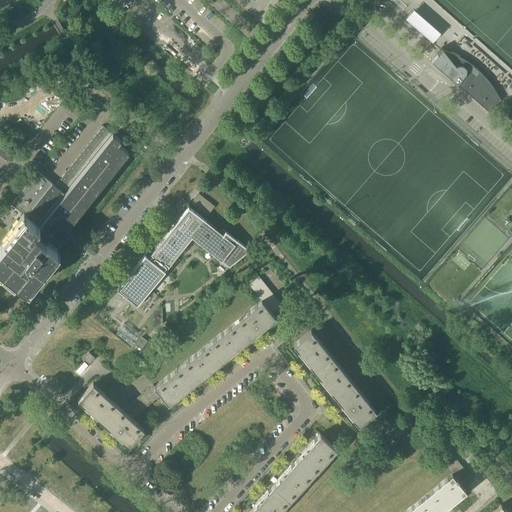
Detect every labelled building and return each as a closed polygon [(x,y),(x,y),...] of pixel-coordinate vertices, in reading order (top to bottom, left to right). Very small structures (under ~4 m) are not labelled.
[(452,53),(449,52),(450,52),(447,55),(441,48),(440,48),(442,50),(431,61),(489,112),(495,104),(504,112),(511,103),(511,102),(507,98),(508,97),(505,94),(504,94),(500,90),(497,94),(494,89),(492,86),(490,84),(488,81),(486,79),(484,76),(482,74),(479,71),(477,69),(474,67),(472,65),(469,63),(467,61),(464,59),(461,58),(458,56),(455,54),(452,53)] [(12,201),(28,213),(0,247),(0,267),(26,288),(57,249),(46,240),(53,231),(56,233),(58,233),(64,225),(68,228),(128,152),(118,143),(121,139),(103,125),(55,185),(37,171),(12,201)] [(0,154),(7,161),(15,151),(0,138),(0,154)] [(152,252),(149,249),(137,264),(117,289),(137,306),(192,237),(229,267),(249,251),(250,250),(222,228),(219,231),(188,206),(161,240),(152,252)] [(252,289),(262,280),(259,275),(248,284),(252,289)] [(262,280),(252,289),(256,294),(266,285),(262,280)] [(270,290),(266,285),(256,294),(260,298),(270,290)] [(270,290),(260,298),(261,300),(264,303),(274,295),(270,290)] [(274,295),(264,303),(268,308),(278,300),(274,295)] [(261,300),(234,321),(248,339),(275,317),(272,313),(268,308),(264,303),(261,300)] [(282,305),(278,300),(268,308),(272,313),(282,305)] [(248,339),(234,321),(207,343),(221,360),(248,339)] [(116,333),(131,345),(139,335),(124,323),(116,333)] [(315,370),(332,356),(310,329),(293,343),(315,370)] [(141,336),(135,344),(141,348),(147,341),(141,336)] [(221,360),(207,343),(181,364),(195,382),(221,360)] [(89,363),(93,358),(95,357),(89,352),(84,358),(89,363)] [(332,356),(315,370),(336,397),(354,383),(332,356)] [(195,382),(181,364),(154,386),(161,394),(168,403),(195,382)] [(103,422),(118,406),(92,382),(77,399),(103,422)] [(376,409),(354,383),(336,397),(358,424),(376,409)] [(153,384),(148,388),(156,398),(161,394),(154,386),(153,384)] [(156,398),(148,388),(143,392),(151,402),(156,398)] [(143,392),(138,396),(146,406),(151,402),(143,392)] [(146,406),(138,396),(133,400),(141,410),(146,406)] [(133,400),(128,404),(136,414),(141,410),(133,400)] [(128,404),(121,409),(131,418),(136,414),(128,404)] [(118,406),(103,422),(129,445),(144,429),(132,419),(131,418),(121,409),(118,406)] [(297,458),(313,473),(336,448),(320,433),(297,458)] [(444,463),(454,455),(449,449),(439,457),(444,463)] [(458,460),(454,455),(444,463),(448,468),(458,460)] [(297,458),(274,484),(290,499),(313,473),(297,458)] [(458,460),(448,468),(452,473),(462,465),(458,460)] [(466,470),(462,465),(452,473),(456,478),(466,470)] [(470,475),(466,470),(456,478),(460,482),(470,475)] [(452,473),(425,495),(439,511),(466,490),(464,487),(460,482),(456,478),(452,473)] [(470,475),(460,482),(464,487),(474,479),(470,475)] [(274,484),(251,509),(253,511),(278,511),(290,499),(274,484)] [(425,495),(403,511),(439,511),(425,495)]
